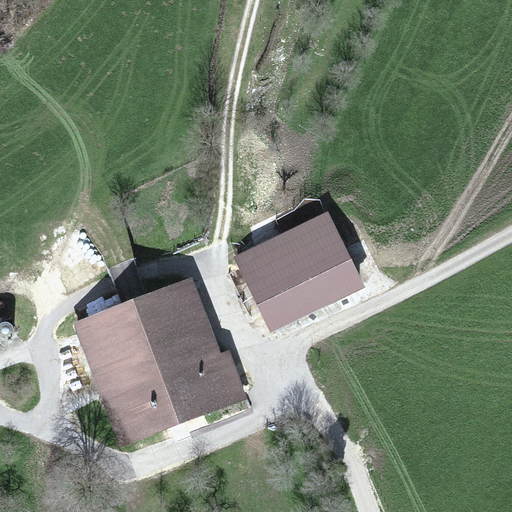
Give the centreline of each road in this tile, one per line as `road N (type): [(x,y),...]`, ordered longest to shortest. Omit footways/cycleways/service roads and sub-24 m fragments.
road 1 (track): [(511,232),(290,342)]
road 2 (track): [(253,0),(231,103),(223,238)]
road 3 (track): [(511,118),(391,294)]
road 4 (track): [(290,342),(367,511)]
road 5 (track): [(290,342),(255,358),(215,271),(223,238)]
